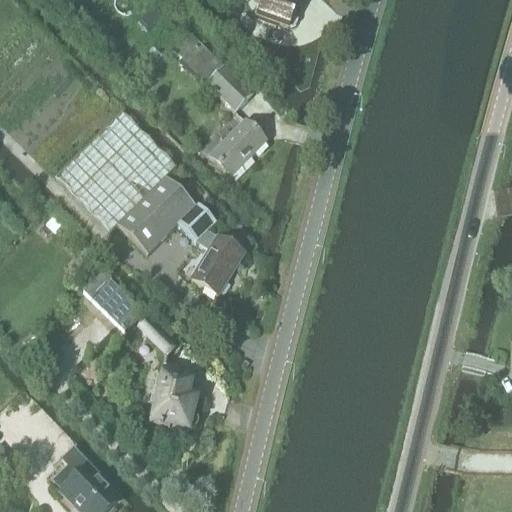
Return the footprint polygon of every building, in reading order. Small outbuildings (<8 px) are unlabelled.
[(286,33),(287,30),(297,5),(284,0),(253,0),(253,3),(261,5),(255,22),(286,33)] [(156,6),(137,24),(146,32),(164,15),(156,6)] [(183,64),(201,47),(187,33),(170,50),(183,64)] [(223,72),(201,48),(183,66),(234,118),(252,100),(224,70),(223,72)] [(121,115),(54,182),(109,237),(116,229),(147,260),(177,230),(195,211),(165,182),(175,171),(121,115)] [(230,183),(266,147),(244,125),(208,161),(230,183)] [(195,211),(177,230),(195,249),(196,248),(207,254),(189,284),(218,301),(244,259),(215,241),(215,242),(207,237),(216,229),(197,209),(195,211)] [(125,336),(133,328),(134,328),(143,318),(100,277),(82,296),(125,336)] [(175,348),(146,321),(137,331),(166,359),(175,348)] [(158,413),(153,435),(171,439),(170,445),(188,449),(190,440),(198,402),(192,401),(195,390),(188,389),(189,385),(179,383),(181,378),(165,374),(156,413),(158,413)] [(0,448),(0,477),(15,465),(0,448)] [(73,453),(62,464),(75,478),(71,482),(74,485),(62,496),(76,511),(112,511),(118,506),(105,492),(108,489),(73,453)]
